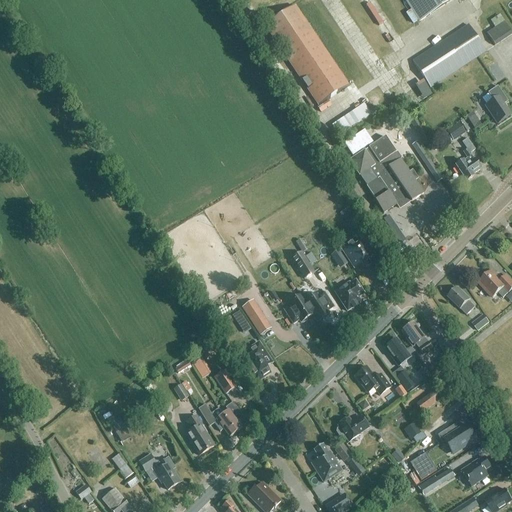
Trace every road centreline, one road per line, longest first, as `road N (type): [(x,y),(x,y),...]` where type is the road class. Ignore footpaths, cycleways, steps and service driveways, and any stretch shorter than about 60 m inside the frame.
road 1 (primary): [(190,511),(409,294)]
road 2 (unclassified): [(511,446),(409,294)]
road 3 (unclassified): [(71,511),(0,382)]
road 4 (primary): [(409,294),(511,192)]
